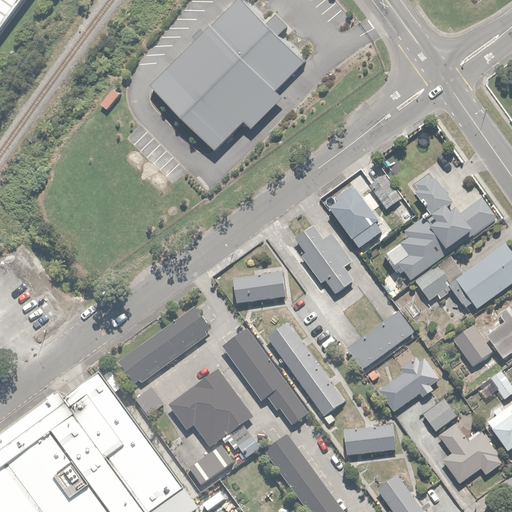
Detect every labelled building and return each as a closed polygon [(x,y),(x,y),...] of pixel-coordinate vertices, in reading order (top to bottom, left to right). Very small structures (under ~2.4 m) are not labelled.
[(0,0),(0,27),(19,0),(0,0)] [(236,2),(150,93),(215,154),(243,125),(250,132),(279,101),(274,97),(303,66),(279,43),(290,31),(273,15),(262,26),(236,2)] [(385,176),(370,186),(386,209),(401,198),(385,176)] [(418,191),(415,193),(429,213),(402,232),(407,238),(382,256),(397,276),(405,270),(411,279),(498,218),(483,198),(458,216),(455,212),(452,215),(447,208),(454,203),(437,179),(433,182),(428,176),(414,186),(418,191)] [(338,202),(329,210),(358,248),(382,231),(349,188),(336,198),(338,202)] [(305,253),(301,256),(322,284),(325,282),(335,295),(354,281),(345,269),(351,264),(331,236),(325,241),(314,226),(295,240),(305,253)] [(449,288),(466,310),(473,304),(478,311),(511,284),(511,252),(505,244),(449,288)] [(465,274),(451,256),(416,283),(429,301),(465,274)] [(234,277),(237,303),(290,297),(287,271),(234,277)] [(501,360),(511,351),(511,303),(499,313),(505,322),(486,337),(475,322),(457,336),(478,363),(494,350),(501,360)] [(210,333),(192,308),(119,362),(137,387),(210,333)] [(416,338),(399,314),(346,350),(363,374),(416,338)] [(288,322),(268,337),(326,416),(347,401),(288,322)] [(309,411),(249,331),(223,350),(258,398),(264,393),(277,411),(280,409),(291,424),(309,411)] [(402,372),(379,390),(395,411),(418,393),(422,399),(434,390),(431,385),(440,378),(425,358),(420,362),(416,357),(400,370),(402,372)] [(218,371),(215,374),(168,405),(185,430),(194,424),(209,446),(250,419),(218,371)] [(511,393),(511,384),(503,372),(491,381),(505,399),(511,393)] [(102,374),(66,400),(62,393),(0,438),(0,511),(165,511),(190,495),(102,374)] [(150,389),(136,400),(148,415),(162,404),(150,389)] [(457,417),(444,400),(424,416),(437,433),(457,417)] [(511,406),(488,423),(507,450),(511,446),(511,406)] [(344,429),(347,455),(397,450),(394,423),(344,429)] [(455,425),(439,436),(451,453),(443,459),(459,483),(482,468),(486,474),(504,462),(483,432),(468,443),(455,425)] [(186,432),(168,446),(204,491),(238,464),(221,444),(205,457),(186,432)] [(287,435),(265,452),(309,511),(343,511),(344,511),(287,435)] [(260,449),(251,437),(239,446),(248,458),(260,449)] [(425,511),(398,475),(377,490),(393,511),(425,511)] [(206,511),(197,500),(189,507),(192,511),(206,511)]
